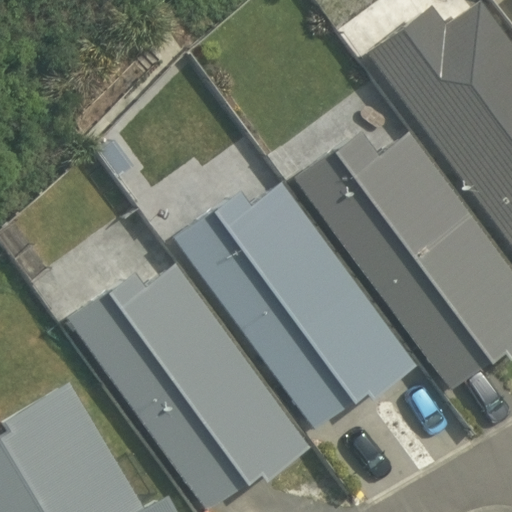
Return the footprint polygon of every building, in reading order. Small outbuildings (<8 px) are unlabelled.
[(511,53),(471,0),(462,0),(437,20),(424,4),(359,49),(511,256),(511,53)] [(350,126),(285,174),(443,386),(492,348),(498,356),(511,345),(511,278),(401,128),(369,153),(350,126)] [(114,176),(129,164),(109,138),(94,149),(114,176)] [(408,362),(272,179),(241,202),(230,187),(163,234),(305,427),(355,389),(360,396),(408,362)] [(60,317),(198,508),(249,471),(254,478),(301,444),(167,260),(135,283),(125,269),(60,317)] [(168,511),(156,491),(134,504),(59,379),(0,412),(0,511),(168,511)]
